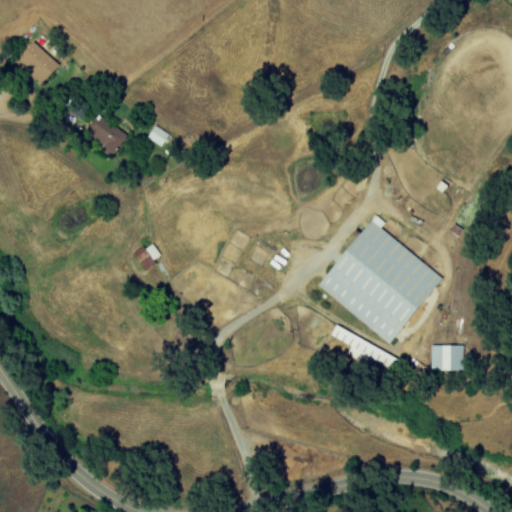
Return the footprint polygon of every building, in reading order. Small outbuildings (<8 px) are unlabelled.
[(40,82),(56,65),(31,39),(14,56),(40,82)] [(112,152),(125,134),(97,115),(85,133),(112,152)] [(166,134),(153,124),(144,136),(158,146),(166,134)] [(314,286),(387,341),(438,275),(377,228),(383,221),(370,212),(314,286)] [(151,259),(158,255),(149,241),(131,253),(141,271),(153,263),(151,259)] [(428,370),(460,370),(461,345),(429,344),(428,370)]
